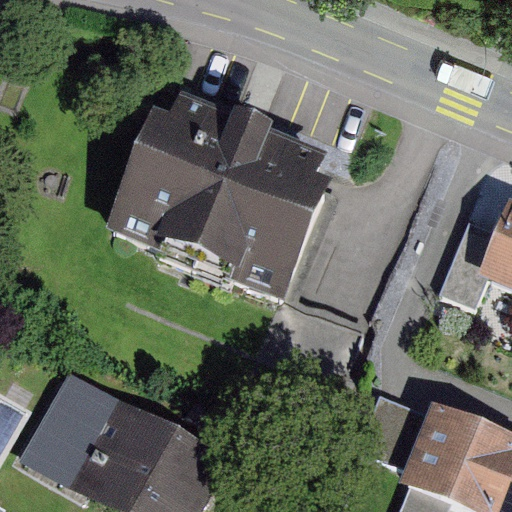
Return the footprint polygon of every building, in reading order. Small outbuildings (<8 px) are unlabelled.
[(107,245),(286,321),(333,213),(317,206),(328,179),(180,116),(168,143),(153,137),(107,245)] [(485,301),(511,312),(511,221),(501,246),(479,299),(485,301)] [(471,233),(440,308),(476,323),(485,301),(479,299),(501,246),(471,233)] [(20,474),(70,503),(121,416),(71,387),(20,474)] [(410,486),(433,431),(381,409),(358,464),(410,486)] [(70,503),(85,511),(214,511),(233,480),(121,416),(70,503)] [(410,486),(401,509),(406,511),(408,511),(501,511),(511,487),(511,463),(433,431),(410,486)] [(511,511),(511,487),(501,511),(511,511)]
